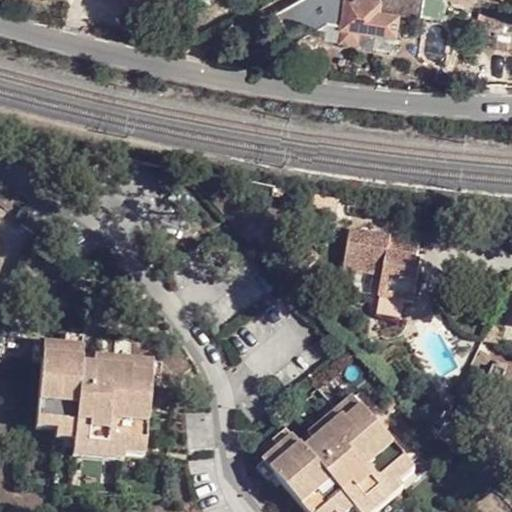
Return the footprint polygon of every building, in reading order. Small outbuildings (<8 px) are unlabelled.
[(307,0),(312,9),(313,11),(332,0),(307,0)] [(320,26),(340,28),(342,0),(332,0),(313,11),(320,26)] [(376,0),(342,0),(340,28),(340,32),(378,36),(378,32),(392,35),(395,16),(376,14),(376,0)] [(472,0),(441,0),(441,4),(472,10),(472,0)] [(302,31),(295,19),(291,11),(276,22),(290,42),(302,31)] [(463,235),(433,229),(430,244),(460,249),(463,235)] [(364,279),(372,239),(351,235),(343,274),(364,279)] [(392,238),(392,243),(400,244),(416,247),(417,242),(392,238)] [(392,243),(372,239),(364,279),(383,282),(382,290),(400,293),(405,262),(397,260),(400,244),(392,243)] [(416,247),(400,244),(397,260),(405,262),(400,293),(382,290),(380,304),(381,304),(378,322),(403,326),(406,308),(415,310),(421,270),(416,270),(419,247),(416,247)] [(44,345),(44,349),(42,367),(36,434),(55,436),(55,445),(72,447),(71,462),(124,467),(125,459),(144,462),(153,366),(95,359),(94,369),(82,367),(82,357),(84,342),(66,340),(65,348),(44,345)] [(42,367),(44,349),(36,347),(34,365),(42,367)] [(95,359),(82,357),(82,367),(94,369),(95,359)] [(507,374),(495,368),(489,381),(501,387),(507,374)] [(304,453),(298,446),(294,441),(264,467),(299,511),(386,511),(405,496),(401,489),(416,475),(351,402),(306,440),(311,446),(304,453)] [(306,440),(298,446),(304,453),(311,446),(306,440)]
